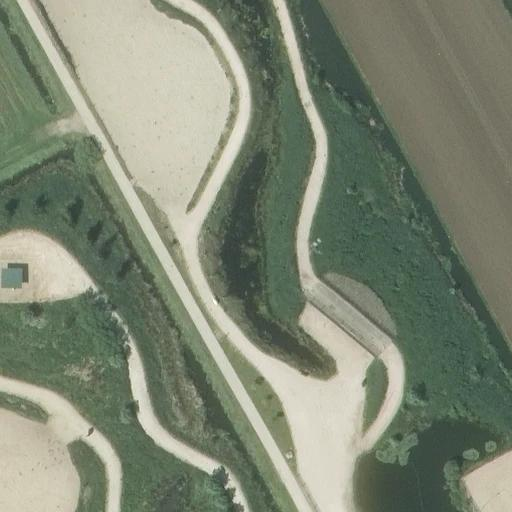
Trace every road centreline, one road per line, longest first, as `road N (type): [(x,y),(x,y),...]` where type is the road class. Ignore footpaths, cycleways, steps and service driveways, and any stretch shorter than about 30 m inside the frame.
road 1 (unknown): [(330,511),(294,399),(227,326),(192,265),(189,229),(243,111),(224,44),(177,0)]
road 2 (track): [(303,511),(22,0)]
road 3 (unknown): [(277,0),(319,150),(303,224),(305,280),(393,364),(389,407),(344,464),(336,511)]
road 4 (unknown): [(0,249),(36,243),(76,274),(128,347),(149,425),(175,450),(218,472),(240,511)]
road 5 (unknown): [(112,511),(113,476),(103,449),(54,404),(0,384)]
